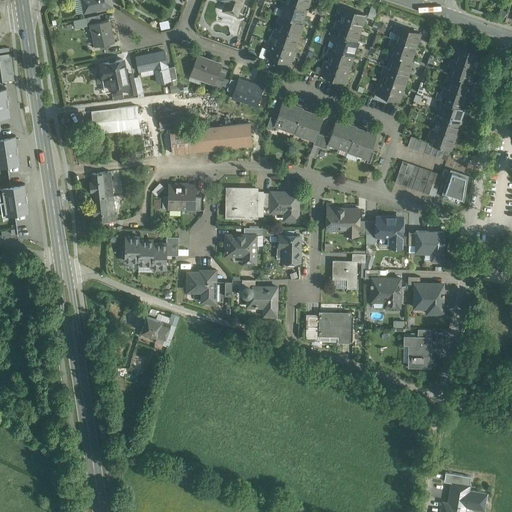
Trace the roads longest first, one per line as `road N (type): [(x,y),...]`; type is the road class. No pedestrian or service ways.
road 1 (residential): [(61,261),(441,400)]
road 2 (residential): [(180,37),(401,114),(373,194)]
road 3 (tertiary): [(61,261),(23,7)]
road 4 (tertiary): [(99,511),(61,261)]
road 5 (residential): [(506,30),(471,225)]
road 6 (residential): [(471,225),(441,400)]
road 7 (residential): [(317,177),(212,169),(204,239)]
